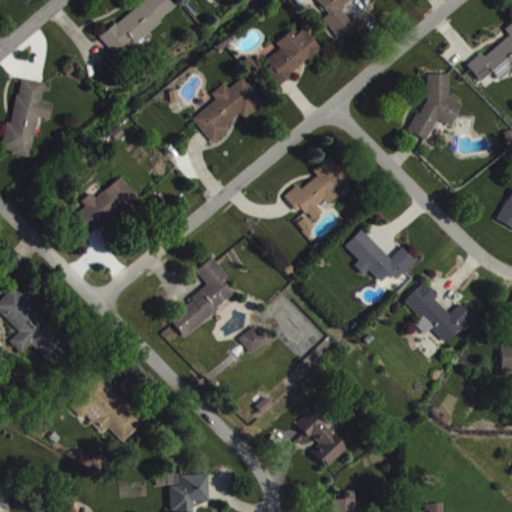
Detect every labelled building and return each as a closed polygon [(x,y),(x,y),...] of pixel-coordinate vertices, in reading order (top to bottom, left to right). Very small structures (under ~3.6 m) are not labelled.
[(178,13),(167,0),(152,0),(101,41),(115,59),(132,45),(134,47),(178,13)] [(356,0),(321,0),(311,8),(339,42),(355,30),(341,13),(356,0)] [(511,29),(506,34),(510,39),(470,72),(482,86),(494,77),(501,86),(511,76),(511,29)] [(277,48),(282,54),(267,65),(272,71),(266,76),(278,90),(323,54),(306,33),(298,38),(295,34),(277,48)] [(451,78),(429,79),(429,100),(411,135),(428,144),(439,123),(448,128),(454,128),(464,108),(451,102),(451,78)] [(46,87),(21,82),(13,128),(7,127),(2,156),(30,162),(38,122),(50,124),(53,109),(42,106),(46,87)] [(194,123),(214,148),(231,134),(227,129),(242,117),(246,122),(265,106),(245,82),(230,94),(226,88),(213,98),(218,104),(194,123)] [(285,201),(297,214),(300,211),(307,220),(309,218),(315,225),(324,217),(321,213),(339,198),(335,195),(348,184),(330,162),(314,175),(318,180),(303,193),(299,189),(285,201)] [(119,217),(122,222),(142,206),(123,182),(96,202),(92,198),(80,208),(84,213),(72,223),(87,242),(119,217)] [(511,198),(498,225),(511,232),(511,198)] [(307,238),(316,231),(307,220),(298,227),(307,238)] [(398,285),(417,265),(404,252),(392,263),(363,234),(346,251),(361,265),(356,270),(365,279),(370,274),(382,287),(391,278),(398,285)] [(186,341),(237,300),(225,286),(230,282),(214,262),(197,275),(210,291),(171,322),(186,341)] [(406,306),(423,323),(417,329),(427,340),(433,334),(448,348),(475,321),(462,308),(452,319),(437,304),(440,302),(425,287),(406,306)] [(34,349),(54,371),(73,352),(17,291),(0,306),(0,314),(21,338),(11,346),(23,358),(34,349)] [(241,344),(253,359),(269,346),(257,330),(241,344)] [(511,350),(502,351),(503,376),(511,376),(511,350)] [(125,447),(148,424),(131,407),(128,411),(112,396),(116,393),(103,381),(75,410),(104,439),(111,432),(125,447)] [(328,472),(348,451),(311,416),(298,429),(320,449),(312,458),(328,472)] [(193,511),(194,507),(209,507),(209,479),(180,480),(181,491),(170,491),(170,511),(193,511)] [(66,511),(67,503),(49,503),(49,511),(66,511)] [(329,511),(354,511),(354,503),(329,504),(329,511)]
